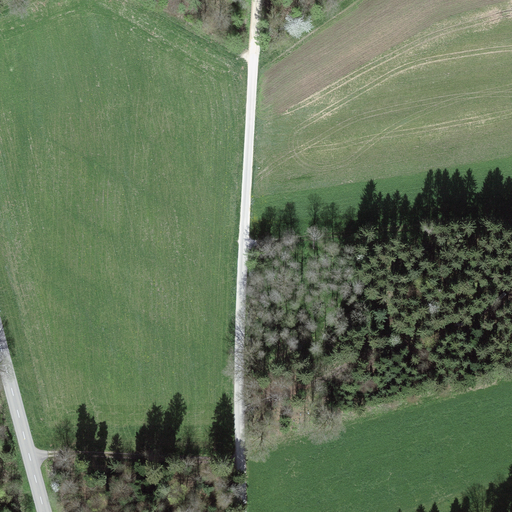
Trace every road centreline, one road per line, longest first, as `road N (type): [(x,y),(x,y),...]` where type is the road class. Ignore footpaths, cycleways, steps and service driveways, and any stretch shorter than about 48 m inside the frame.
road 1 (unclassified): [(256,0),(239,343),(241,511)]
road 2 (track): [(240,448),(29,455)]
road 3 (tertiary): [(0,343),(44,511)]
road 4 (track): [(115,0),(252,67)]
